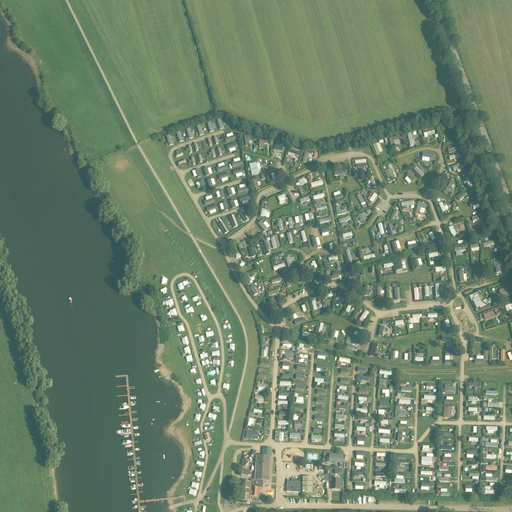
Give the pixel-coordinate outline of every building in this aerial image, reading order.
[(275,150),(283,151),(284,143),(276,142),(275,150)] [(389,179),(395,177),(392,168),(386,170),(389,179)] [(299,181),(301,186),(308,183),(306,178),(299,181)] [(451,197),(456,191),(453,189),(455,185),(452,183),(444,193),(451,197)] [(333,189),(335,198),(342,196),(339,188),(333,189)] [(403,202),(404,210),(416,208),(414,200),(403,202)] [(480,207),(471,209),(473,216),(482,213),(480,207)] [(359,215),(361,222),(368,220),(366,213),(359,215)] [(230,216),(234,227),(239,226),(235,214),(230,216)] [(486,218),(477,219),(478,227),(481,227),(481,222),(482,222),(482,226),(486,226),(486,218)] [(224,233),(228,231),(224,220),(220,222),(224,233)] [(272,238),(276,250),(284,248),(280,236),(272,238)] [(399,246),(402,246),(400,240),(393,242),(395,251),(400,251),(399,246)] [(485,244),(488,251),(497,248),(494,241),(485,244)] [(277,272),(287,269),(285,263),(275,266),(277,272)] [(489,304),(487,300),(482,302),(480,296),(474,299),(478,309),(489,304)] [(350,314),(355,303),(351,301),(346,312),(350,314)] [(301,321),(304,318),(296,311),(293,313),(301,321)] [(466,313),(472,325),(475,323),(469,311),(466,313)] [(360,318),(363,321),(370,315),(367,312),(360,318)] [(492,312),(483,315),(485,320),(495,317),(494,313),(493,314),(492,312)] [(332,335),(330,342),(340,345),(342,338),(332,335)] [(430,362),(438,362),(439,353),(433,353),(433,357),(430,357),(430,362)] [(323,387),(323,384),(325,384),(325,379),(316,379),(316,383),(319,383),(319,387),(323,387)] [(400,405),(412,404),(412,399),(405,400),(405,394),(403,395),(403,397),(400,397),(400,405)] [(247,431),(247,439),(259,439),(259,431),(247,431)] [(276,441),(287,442),(287,434),(276,433),(276,441)] [(263,456),(256,456),(254,481),(251,480),(251,482),(240,482),(238,499),(250,500),(250,496),(257,497),(258,488),(262,488),(262,480),(270,481),(270,477),(269,476),(271,459),(272,459),(272,457),(271,457),(272,448),(263,448),(263,456)] [(329,455),(329,463),(339,464),(339,468),(343,468),(344,456),(329,455)] [(422,464),(433,465),(433,457),(422,456),(422,464)] [(406,471),(406,468),(400,467),(400,462),(396,462),(396,471),(406,471)] [(340,480),(335,479),(335,476),(332,476),(332,475),(328,475),(328,481),(332,481),(332,490),(339,490),(340,480)] [(383,476),(383,481),(375,481),(376,486),(382,486),(382,489),(385,489),(385,486),(386,486),(386,476),(383,476)] [(313,478),(303,477),(302,492),(312,493),(313,478)] [(302,483),(289,482),(289,480),(288,480),(286,488),(286,492),(301,493),(301,489),(302,489),(302,483)]
